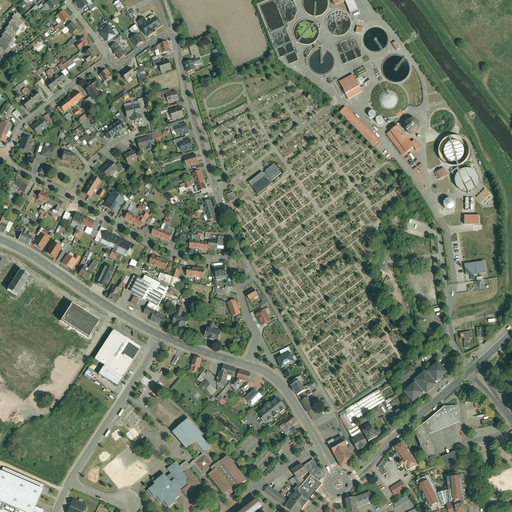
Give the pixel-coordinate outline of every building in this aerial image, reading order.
[(49,6),(51,10),(57,5),(53,0),(49,0),(43,6),(45,9),(49,6)] [(77,0),(75,3),(81,10),(86,6),(83,3),(86,0),(77,0)] [(94,1),(88,7),(91,10),(97,5),(94,1)] [(63,11),(55,17),(57,20),(58,18),(62,23),(69,18),(63,11)] [(144,18),(138,22),(142,29),(141,29),(146,36),(147,37),(156,32),(155,30),(162,25),(156,17),(155,17),(154,16),(153,16),(152,15),(151,16),(150,16),(149,17),(148,18),(148,19),(148,21),(149,22),(147,23),(144,18)] [(22,24),(14,16),(11,19),(12,20),(8,24),(9,25),(4,30),(6,31),(1,36),(2,38),(0,39),(0,57),(1,59),(6,54),(5,52),(9,48),(8,46),(12,42),(11,40),(15,36),(14,35),(19,30),(17,29),(22,24)] [(64,29),(62,31),(64,34),(69,31),(71,34),(78,30),(73,23),(64,29)] [(141,32),(135,25),(132,27),(137,33),(138,34),(141,32)] [(108,26),(99,33),(107,43),(116,36),(108,26)] [(280,41),(274,43),(279,57),(285,55),(288,64),(298,61),(288,30),(284,31),(285,35),(282,36),(283,39),(279,40),(280,41)] [(131,38),(137,46),(143,41),(138,34),(137,33),(131,38)] [(73,38),(67,43),(71,47),(76,43),(73,38)] [(75,45),(79,50),(88,43),(84,38),(75,45)] [(394,41),(390,44),(396,51),(399,47),(394,41)] [(114,53),(119,59),(125,55),(120,48),(119,48),(116,43),(111,47),(110,47),(114,52),(114,53)] [(161,53),(170,51),(168,43),(159,45),(161,53)] [(97,56),(92,49),(82,56),(80,57),(83,62),(85,61),(87,64),(97,56)] [(216,49),(211,51),(215,60),(220,58),(216,49)] [(82,56),(80,53),(72,58),(75,61),(80,57),(82,56)] [(184,63),(187,72),(196,69),(194,65),(202,62),(200,58),(184,63)] [(159,63),(162,72),(171,69),(168,60),(159,63)] [(39,75),(46,70),(43,66),(36,71),(39,75)] [(129,67),(120,74),(125,82),(135,75),(129,67)] [(45,83),(50,91),(66,80),(60,72),(56,76),(52,70),(48,73),(50,75),(47,77),(50,80),(45,83)] [(112,77),(106,70),(99,75),(104,82),(105,82),(112,77)] [(361,92),(352,75),(340,82),(349,98),(361,92)] [(91,80),(82,87),(87,94),(88,94),(90,97),(92,100),(93,99),(99,95),(94,89),(97,87),(91,80)] [(104,82),(99,86),(103,91),(107,88),(106,87),(108,86),(105,82),(104,82)] [(21,103),(26,110),(41,98),(36,91),(21,103)] [(82,98),(77,91),(58,105),(63,112),(82,98)] [(178,99),(176,92),(166,94),(168,102),(178,99)] [(396,97),(394,95),(392,93),(389,93),(387,93),(384,95),(382,97),(381,99),(381,102),(382,105),(383,107),(385,109),(388,110),(391,109),(394,108),(396,107),(397,104),(398,102),(397,99),(396,97)] [(13,99),(17,103),(22,99),(18,94),(13,99)] [(90,97),(87,99),(91,105),(92,106),(96,103),(93,99),(92,100),(90,97)] [(139,105),(125,108),(127,118),(131,117),(132,122),(142,119),(139,105)] [(340,113),(373,147),(379,141),(346,107),(340,113)] [(181,108),(170,111),(173,120),(183,117),(181,108)] [(15,119),(20,114),(16,109),(11,114),(15,119)] [(398,118),(403,114),(400,109),(394,114),(398,118)] [(383,113),(366,112),(366,117),(374,118),(373,123),(382,124),(383,113)] [(83,114),(77,119),(81,124),(87,119),(83,114)] [(40,119),(31,127),(38,135),(48,127),(40,119)] [(80,125),(84,129),(86,128),(86,129),(91,125),(87,120),(80,125)] [(405,127),(405,130),(406,132),(408,133),(411,135),(413,135),(415,134),(418,133),(419,131),(420,128),(420,126),(419,124),(418,122),(416,120),(413,120),(411,120),(408,121),(407,122),(405,125),(405,127)] [(0,123),(0,141),(5,143),(8,138),(6,137),(11,126),(1,121),(0,123)] [(121,121),(104,132),(109,140),(126,128),(121,121)] [(188,131),(186,124),(175,127),(178,134),(188,131)] [(387,135),(403,156),(414,148),(399,126),(387,135)] [(101,141),(94,133),(86,140),(93,147),(101,141)] [(34,140),(23,136),(18,149),(29,153),(34,140)] [(138,141),(141,149),(149,147),(149,150),(155,148),(153,137),(138,141)] [(441,160),(444,164),(449,167),(454,168),(459,167),(464,164),(467,161),(469,157),(470,152),(469,147),(466,143),(463,139),(458,137),(453,137),(448,138),(444,141),(441,145),(439,150),(439,155),(441,160)] [(63,141),(71,150),(77,144),(72,138),(70,141),(67,138),(63,141)] [(191,139),(180,143),(182,152),(193,148),(191,139)] [(52,149),(45,147),(42,155),(54,158),(57,147),(53,146),(52,149)] [(63,150),(61,161),(74,163),(76,153),(63,150)] [(134,151),(125,156),(130,165),(139,160),(134,151)] [(196,155),(185,158),(187,165),(198,162),(196,155)] [(111,160),(101,169),(108,177),(118,168),(111,160)] [(249,183),(258,196),(272,185),(269,181),(271,179),(272,180),(281,173),(274,164),(265,171),(266,172),(263,174),(263,173),(249,183)] [(437,173),(440,179),(447,176),(444,169),(437,173)] [(455,180),(455,184),(456,187),(459,190),(462,192),(466,193),(470,193),(473,192),(476,189),(478,186),(479,182),(478,178),(476,174),(473,172),(470,170),(466,170),(462,171),(459,173),(456,176),(455,180)] [(202,175),(201,171),(194,174),(199,190),(206,188),(205,182),(202,175)] [(93,175),(82,193),(89,197),(100,179),(93,175)] [(5,176),(2,184),(24,194),(27,186),(5,176)] [(483,189),(480,193),(486,198),(489,195),(483,189)] [(124,199),(112,192),(104,206),(115,213),(124,199)] [(233,192),(227,195),(229,202),(236,200),(233,192)] [(40,193),(37,200),(46,204),(49,197),(40,193)] [(199,196),(202,195),(201,193),(194,195),(196,201),(200,199),(199,196)] [(49,197),(46,204),(53,207),(52,210),(57,213),(58,213),(60,209),(62,203),(49,197)] [(467,211),(473,211),(473,198),(464,198),(464,208),(467,208),(467,211)] [(212,204),(211,200),(203,203),(209,220),(216,217),(215,213),(212,204)] [(445,209),(446,210),(448,211),(450,211),(452,211),(453,210),(455,209),(455,207),(455,205),(455,203),(454,201),(452,200),(451,200),(449,200),(447,200),(445,202),(444,203),(444,205),(444,207),(445,209)] [(137,208),(141,211),(145,206),(142,203),(137,208)] [(129,211),(125,218),(129,221),(137,225),(140,227),(144,221),(129,211)] [(94,222),(76,213),(72,221),(91,229),(94,222)] [(26,216),(25,219),(21,217),(17,224),(25,227),(28,221),(29,222),(31,218),(26,216)] [(479,225),(480,216),(465,216),(465,225),(479,225)] [(149,217),(146,223),(151,226),(154,220),(149,217)] [(172,234),(155,227),(152,234),(157,236),(164,239),(169,241),(172,234)] [(24,229),(19,239),(29,244),(32,237),(25,234),(27,231),(24,229)] [(131,244),(105,231),(102,238),(115,245),(111,253),(117,256),(121,248),(128,251),(131,244)] [(34,244),(42,249),(48,239),(41,234),(34,244)] [(210,240),(210,243),(209,247),(217,248),(218,241),(210,240)] [(191,241),(190,248),(195,248),(203,249),(209,250),(209,247),(210,243),(191,241)] [(46,252),(54,257),(60,247),(53,242),(46,252)] [(88,260),(91,254),(86,251),(82,258),(88,260)] [(74,259),(68,255),(63,264),(72,270),(80,257),(77,255),(74,259)] [(169,263),(153,256),(149,265),(165,271),(169,263)] [(84,266),(79,274),(88,279),(98,263),(94,261),(89,269),(84,266)] [(485,263),(465,265),(467,276),(487,273),(485,263)] [(105,287),(114,269),(106,265),(97,284),(105,287)] [(205,269),(187,267),(186,277),(204,279),(205,269)] [(225,267),(215,268),(216,277),(226,276),(225,267)] [(174,269),(171,277),(177,278),(180,271),(174,269)] [(21,271),(20,271),(7,290),(17,296),(17,297),(18,296),(17,296),(18,294),(19,295),(19,294),(18,294),(26,282),(27,281),(30,283),(32,280),(32,279),(29,277),(28,276),(20,271),(21,271)] [(123,274),(120,280),(125,284),(129,277),(123,274)] [(163,327),(168,318),(159,314),(162,309),(158,307),(164,296),(165,297),(169,289),(145,276),(144,279),(136,275),(127,291),(150,303),(144,313),(153,318),(151,321),(163,327)] [(115,287),(108,298),(116,303),(120,296),(116,294),(119,289),(115,287)] [(216,294),(215,297),(227,300),(229,292),(213,288),(212,292),(216,294)] [(254,289),(247,293),(252,302),(255,300),(254,298),(258,295),(254,289)] [(394,296),(388,301),(397,310),(402,306),(394,296)] [(236,301),(228,303),(233,316),(241,313),(236,301)] [(72,304),(71,304),(60,321),(61,321),(61,322),(88,339),(99,322),(99,321),(72,304)] [(183,309),(179,307),(174,322),(177,323),(175,328),(184,331),(188,319),(180,317),(183,309)] [(263,325),(271,321),(265,310),(257,315),(263,325)] [(210,323),(206,336),(219,341),(222,331),(213,329),(215,324),(210,323)] [(142,349),(113,331),(95,359),(104,365),(98,374),(117,386),(142,349)] [(466,347),(469,347),(469,341),(470,341),(470,338),(473,338),(472,332),(461,333),(462,338),(465,338),(466,347)] [(290,353),(278,358),(282,369),(295,363),(290,353)] [(195,358),(191,371),(197,372),(201,360),(195,358)] [(417,382),(405,392),(414,402),(426,392),(428,394),(438,385),(437,383),(448,373),(439,363),(427,373),(426,371),(415,380),(417,382)] [(221,373),(218,383),(225,385),(227,374),(235,376),(237,369),(224,366),(222,373),(221,373)] [(416,372),(411,367),(398,379),(403,384),(416,372)] [(250,375),(240,371),(238,379),(248,382),(250,375)] [(204,376),(198,383),(204,387),(209,381),(204,376)] [(300,382),(292,386),(298,395),(304,391),(306,390),(300,382)] [(252,406),(266,393),(262,389),(257,394),(254,390),(245,398),(252,406)] [(355,439),(363,434),(355,420),(385,401),(379,390),(340,414),(355,439)] [(304,391),(298,395),(302,402),(308,398),(304,391)] [(219,403),(222,406),(229,399),(226,396),(219,403)] [(308,398),(302,402),(308,413),(315,409),(309,398),(308,398)] [(277,399),(259,414),(268,424),(286,408),(277,399)] [(428,461),(440,456),(431,434),(461,421),(459,405),(445,406),(416,430),(428,461)] [(372,411),(375,416),(382,412),(379,407),(372,411)] [(291,415),(277,426),(280,430),(286,426),(289,429),(297,422),(291,415)] [(231,493),(246,481),(227,458),(216,467),(204,452),(210,448),(201,437),(202,436),(189,420),(172,434),(186,451),(193,445),(201,454),(192,462),(189,459),(179,467),(176,463),(167,470),(170,474),(170,475),(166,478),(164,476),(155,484),(156,485),(148,492),(153,499),(155,498),(159,504),(161,502),(167,509),(176,502),(174,500),(181,495),(177,491),(180,489),(186,496),(199,484),(187,469),(194,464),(202,474),(210,467),(214,472),(209,476),(224,495),(229,491),(231,493)] [(373,427),(364,432),(369,442),(382,435),(380,429),(376,431),(373,427)] [(352,440),(358,450),(368,445),(363,434),(355,439),(352,440)] [(341,438),(329,444),(341,467),(354,460),(341,438)] [(399,452),(404,459),(400,462),(402,465),(404,464),(405,465),(405,466),(407,464),(410,468),(418,464),(402,442),(395,447),(399,452)] [(446,468),(463,460),(458,449),(441,457),(446,468)] [(325,476),(314,459),(305,465),(311,474),(322,482),(324,477),(325,476)] [(302,463),(293,470),(298,478),(307,471),(302,463)] [(383,475),(387,472),(380,464),(377,466),(383,475)] [(43,489),(0,471),(0,511),(43,511),(45,510),(36,506),(43,489)] [(322,482),(311,474),(297,491),(290,500),(269,485),(265,491),(285,506),(293,511),(300,511),(323,483),(322,482)] [(461,475),(447,477),(448,489),(439,492),(430,474),(417,480),(432,511),(466,511),(468,511),(465,502),(464,499),(461,475)] [(400,478),(389,485),(393,491),(404,484),(400,478)] [(349,511),(357,511),(356,506),(372,499),(369,492),(355,498),(347,499),(349,511)] [(407,495),(392,503),(395,509),(410,500),(407,495)] [(227,511),(255,511),(263,505),(256,496),(245,505),(242,500),(227,511)] [(77,499),(73,498),(67,511),(83,511),(87,504),(77,499)]
